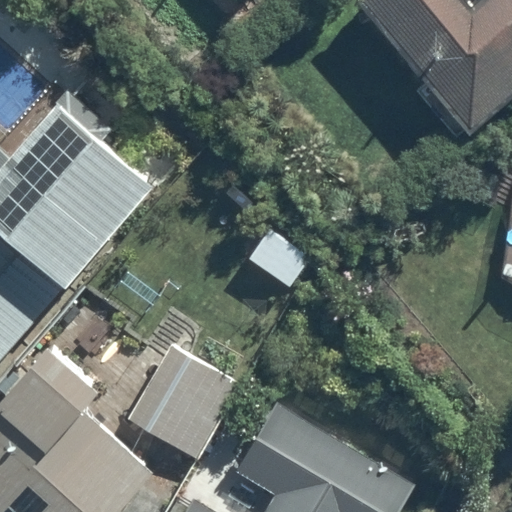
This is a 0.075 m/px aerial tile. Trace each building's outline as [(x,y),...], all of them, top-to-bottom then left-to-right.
[(511,0),(388,0),(490,118),(511,99),(511,0)] [(0,397),(91,290),(190,174),(82,83),(0,180),(0,397)] [(312,247),(271,216),(248,247),(290,278),(312,247)] [(91,290),(0,397),(0,511),(132,511),(165,474),(113,430),(134,405),(173,359),(91,290)] [(173,359),(134,405),(193,454),(251,385),(193,335),(173,359)] [(227,511),(204,499),(196,511),(416,511),(431,487),(292,410),(251,483),(278,497),(269,511),(227,511)]
